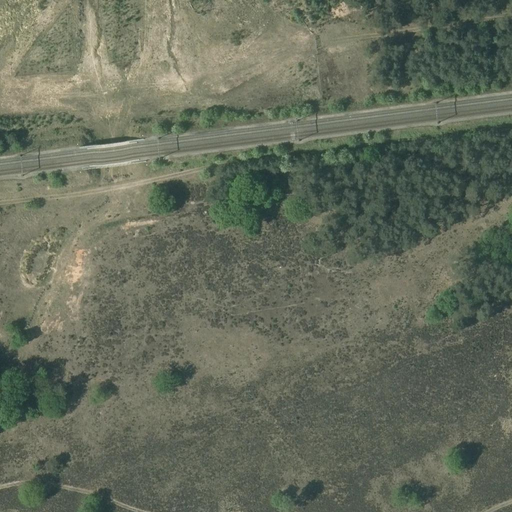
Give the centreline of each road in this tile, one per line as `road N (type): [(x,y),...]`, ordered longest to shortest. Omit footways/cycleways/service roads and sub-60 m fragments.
road 1 (track): [(0,98),(188,86),(296,44),(511,15)]
road 2 (track): [(511,128),(251,159),(0,202)]
